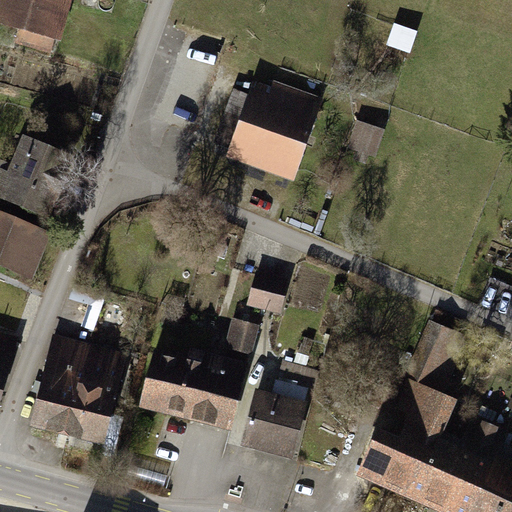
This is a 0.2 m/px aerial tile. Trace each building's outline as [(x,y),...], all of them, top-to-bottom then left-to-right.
[(62,0),(0,0),(0,37),(49,50),(62,0)] [(230,46),(189,32),(160,120),(201,133),(230,46)] [(264,91),(246,85),(222,155),(288,177),(315,96),(270,81),(264,91)] [(384,129),(355,119),(345,148),(375,158),(384,129)] [(68,158),(13,135),(0,167),(0,200),(43,218),(68,158)] [(46,235),(0,217),(0,272),(28,283),(46,235)] [(290,281),(254,274),(247,308),(283,315),(290,281)] [(257,328),(231,321),(222,355),(248,362),(257,328)] [(0,389),(18,333),(0,328),(0,389)] [(123,355),(58,334),(28,425),(93,446),(123,355)] [(248,365),(154,342),(137,409),(231,432),(248,365)] [(285,358),(280,380),(313,387),(318,366),(285,358)] [(312,396),(260,381),(242,443),(295,458),(312,396)] [(511,511),(511,461),(489,449),(499,431),(471,415),(459,436),(440,429),(449,403),(413,387),(367,485),(425,511),(511,511)]
